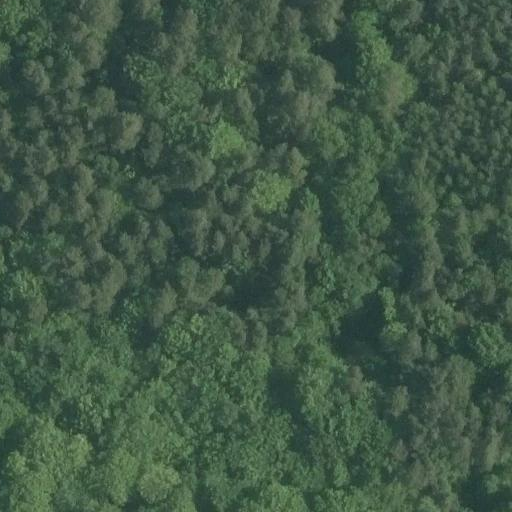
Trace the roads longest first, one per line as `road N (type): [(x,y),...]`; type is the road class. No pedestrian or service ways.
road 1 (track): [(438,0),(383,511)]
road 2 (track): [(0,426),(306,511)]
